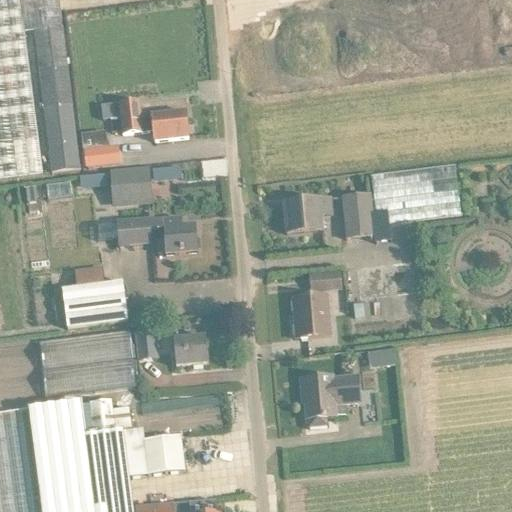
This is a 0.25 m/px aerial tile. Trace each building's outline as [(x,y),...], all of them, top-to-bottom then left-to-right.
[(0,179),(17,177),(42,174),(24,32),(33,31),(61,28),(58,0),(30,0),(20,1),(20,2),(0,4),(0,179)] [(51,173),(79,169),(61,28),(33,31),(51,173)] [(140,117),(139,106),(138,102),(96,106),(97,121),(120,118),(122,136),(153,132),(154,143),(187,139),(185,119),(184,117),(185,116),(184,112),(140,117)] [(87,167),(117,163),(116,148),(85,151),(87,167)] [(181,166),(153,167),(154,181),(182,180),(181,166)] [(147,171),(111,174),(114,205),(145,203),(150,202),(148,188),(147,171)] [(81,187),(106,186),(106,174),(81,175),(81,187)] [(369,196),(341,198),(345,240),(373,237),(369,196)] [(286,235),(322,231),(320,216),(330,215),(329,200),(283,204),(286,235)] [(181,219),(116,224),(118,247),(151,244),(150,231),(162,230),(165,256),(197,253),(195,226),(182,227),(181,219)] [(310,292),(340,289),(339,273),(309,276),(310,292)] [(67,330),(127,322),(121,282),(61,290),(67,330)] [(294,322),(294,328),(295,340),(329,337),(326,296),(292,299),(293,315),(294,315),(295,322),(294,322)] [(137,358),(149,356),(149,350),(156,349),(154,331),(134,334),(137,358)] [(131,332),(39,339),(43,393),(135,386),(131,332)] [(175,367),(207,365),(205,337),(172,340),(175,367)] [(369,351),(369,367),(394,366),(394,350),(369,351)] [(299,380),(301,398),(304,398),(306,420),(307,420),(308,428),(326,426),(325,418),(335,417),(334,405),(359,403),(357,377),(331,379),(331,377),(299,380)] [(111,411),(110,402),(89,404),(93,436),(122,432),(130,430),(129,419),(127,409),(111,411)] [(78,403),(0,413),(0,511),(134,511),(135,508),(132,508),(128,478),(147,476),(143,441),(141,430),(93,436),(82,437),(78,403)] [(147,476),(184,471),(182,459),(179,437),(143,441),(147,476)] [(135,508),(134,511),(189,511),(188,503),(135,508)]
